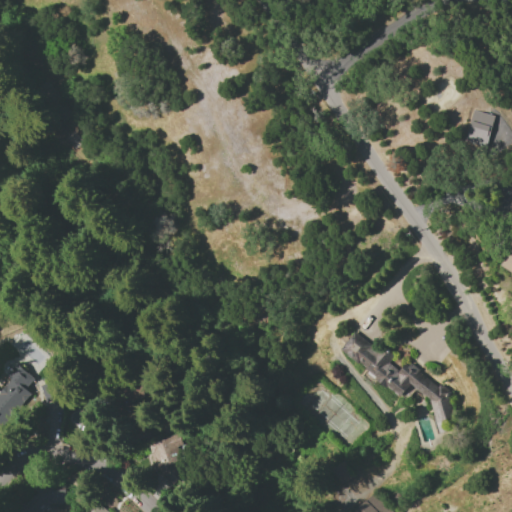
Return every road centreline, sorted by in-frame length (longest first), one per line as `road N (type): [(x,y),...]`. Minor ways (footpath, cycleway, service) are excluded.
road 1 (residential): [(511,381),(260,0)]
road 2 (residential): [(0,478),(30,456),(63,455),(127,484),(153,511)]
road 3 (residential): [(440,0),(420,4),(360,44),(321,86)]
